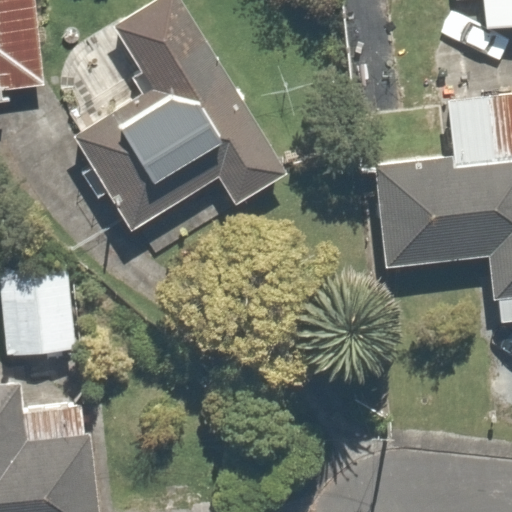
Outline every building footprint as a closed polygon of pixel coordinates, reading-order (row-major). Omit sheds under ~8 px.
[(0,0),(0,108),(31,109),(33,0),(0,0)] [(285,168),(182,0),(145,0),(112,20),(147,78),(72,124),(129,218),(217,165),(236,198),(285,168)] [(511,0),(472,0),(473,36),(511,35),(511,0)] [(511,292),(511,151),(377,164),(385,256),(484,247),(489,295),(511,292)] [(74,280),(1,281),(2,358),(75,357),(74,280)] [(0,511),(97,511),(89,427),(24,434),(18,377),(0,379),(0,511)]
